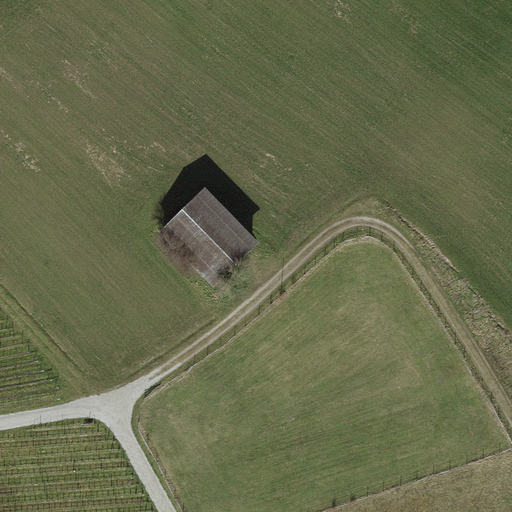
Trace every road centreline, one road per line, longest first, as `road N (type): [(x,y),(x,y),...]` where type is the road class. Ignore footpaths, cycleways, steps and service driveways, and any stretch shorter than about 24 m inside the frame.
road 1 (track): [(511,419),(401,236),(372,221),(339,227),(239,316)]
road 2 (track): [(110,405),(239,316)]
road 3 (track): [(110,405),(167,511)]
